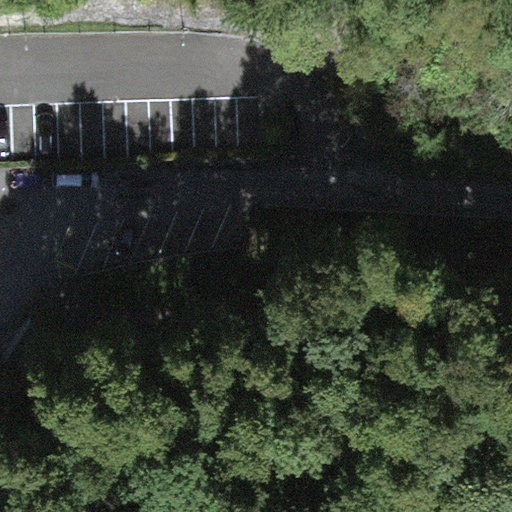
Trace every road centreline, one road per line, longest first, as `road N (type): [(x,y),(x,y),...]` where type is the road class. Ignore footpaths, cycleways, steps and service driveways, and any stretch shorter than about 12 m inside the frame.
road 1 (unclassified): [(511,200),(203,191),(116,218),(0,313)]
road 2 (track): [(6,310),(94,511)]
